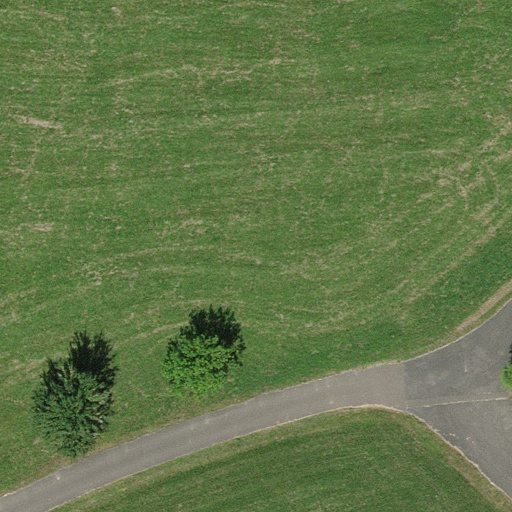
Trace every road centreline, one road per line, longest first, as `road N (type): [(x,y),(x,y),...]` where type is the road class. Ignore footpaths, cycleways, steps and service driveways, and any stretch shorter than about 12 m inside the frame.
road 1 (track): [(0,506),(203,427),(364,382),(468,379)]
road 2 (track): [(511,320),(468,379),(486,442),(511,467)]
